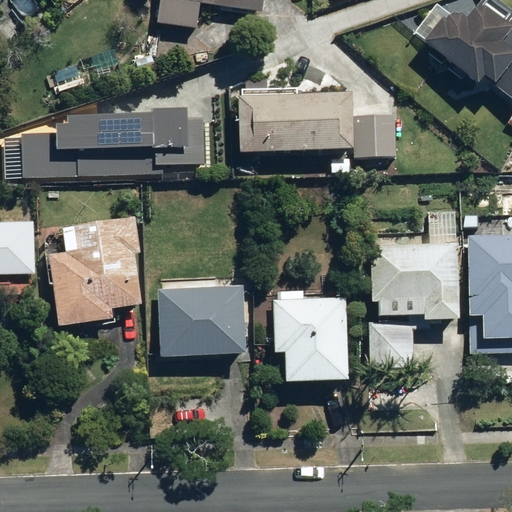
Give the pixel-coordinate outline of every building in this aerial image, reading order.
[(259,0),(157,0),(154,29),(194,34),(196,13),(258,20),(259,0)] [(330,0),(333,11),(371,0),(330,0)] [(421,45),(417,50),(470,96),(476,89),(484,96),(490,88),(511,107),(511,26),(481,0),(464,21),(449,8),(442,16),(433,8),(410,35),(421,45)] [(302,95),(235,95),(235,159),(345,158),(345,102),(302,102),(302,95)] [(182,119),(62,122),(62,130),(50,130),(51,139),(16,140),(16,151),(2,151),(3,184),(158,180),(158,170),(203,169),(202,122),(182,123),(182,119)] [(396,121),(355,120),(355,160),(395,161),(396,121)] [(190,194),(158,193),(157,220),(189,221),(190,194)] [(43,261),(53,337),(109,330),(108,319),(140,315),(133,262),(138,261),(133,222),(59,232),(62,258),(43,261)] [(0,284),(34,283),(31,227),(0,227),(0,284)] [(511,238),(464,238),(465,360),(511,359),(511,238)] [(453,327),(453,247),(366,250),(366,309),(372,309),(372,323),(417,323),(417,327),(453,327)] [(241,291),(154,294),(155,367),(242,365),(241,291)] [(342,388),(343,301),(270,303),(269,359),(279,360),(279,390),(342,388)] [(363,374),(410,374),(410,326),(363,326),(363,374)]
